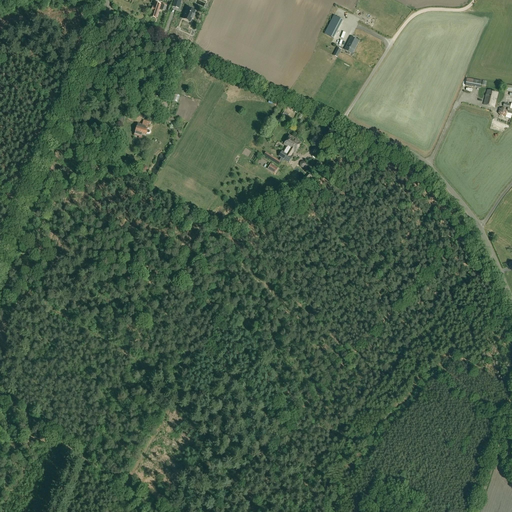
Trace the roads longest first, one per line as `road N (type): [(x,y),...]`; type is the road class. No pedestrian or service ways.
road 1 (tertiary): [(511,299),(480,225),(421,160),(108,12)]
road 2 (unclassified): [(0,252),(71,76),(108,12)]
